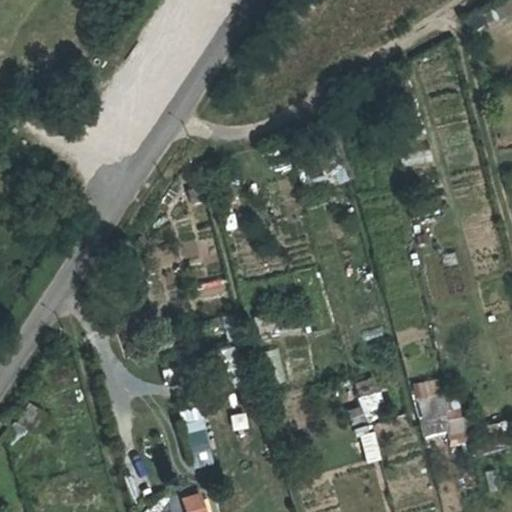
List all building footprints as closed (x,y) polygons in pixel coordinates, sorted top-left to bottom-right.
[(470,30),(492,20),(486,5),(463,15),(470,30)] [(232,346),(215,348),(220,389),(237,387),(232,346)] [(346,409),(357,406),(350,380),(338,383),(346,409)] [(356,396),(363,414),(385,405),(377,387),(356,396)] [(417,398),(419,435),(462,432),(460,395),(417,398)] [(205,417),(186,420),(192,463),(212,460),(205,417)] [(506,419),(483,425),(486,439),(509,434),(506,419)] [(357,456),(375,453),(370,425),(353,428),(357,456)] [(206,511),(200,491),(180,497),(184,511),(206,511)] [(218,511),(232,511),(245,509),(241,494),(215,500),(218,511)]
